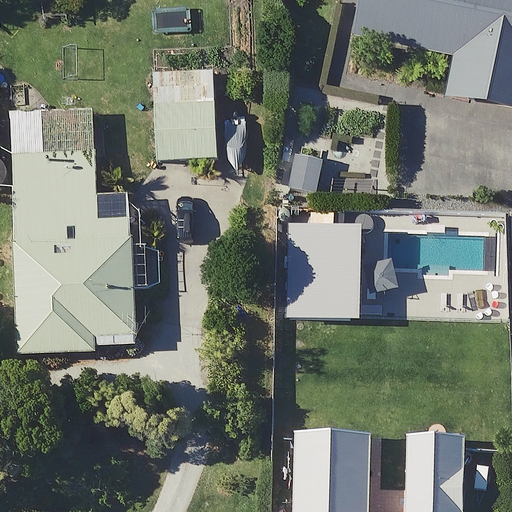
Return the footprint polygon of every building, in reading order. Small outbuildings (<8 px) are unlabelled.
[(511,0),(362,0),(354,43),(456,64),(448,104),(511,117),(511,0)] [(211,162),(210,75),(152,76),(154,163),(211,162)] [(388,106),(286,92),(272,194),(374,208),(388,106)] [(93,207),(90,116),(7,118),(15,360),(133,357),(128,206),(93,207)] [(459,511),(462,441),(407,439),(404,511),(368,511),(371,439),(294,437),(291,511),(459,511)]
